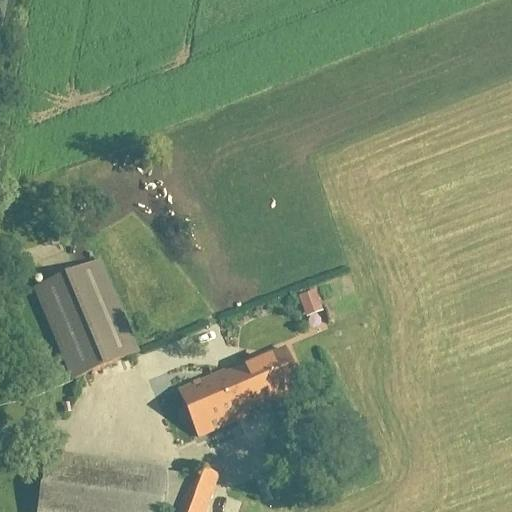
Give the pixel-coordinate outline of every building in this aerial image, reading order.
[(38,294),(74,379),(132,355),(96,269),(38,294)] [(319,299),(299,305),(305,326),(325,320),(319,299)] [(274,356),(144,411),(159,447),(289,393),(274,356)] [(175,481),(36,458),(27,511),(195,511),(205,479),(176,474),(175,481)] [(263,511),(265,508),(244,501),(239,511),(263,511)]
